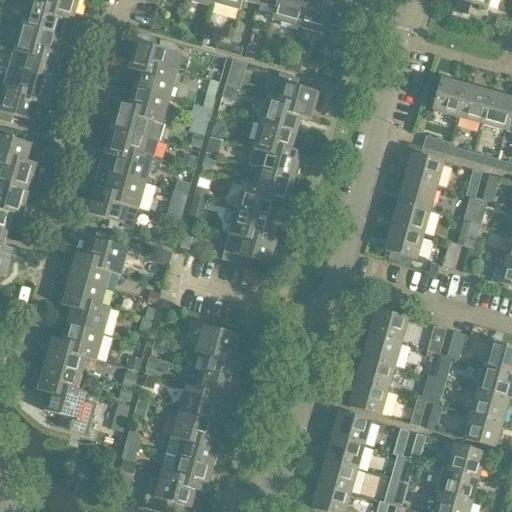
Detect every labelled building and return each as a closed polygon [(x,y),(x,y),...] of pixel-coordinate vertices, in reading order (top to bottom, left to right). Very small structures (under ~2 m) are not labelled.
[(40,0),(40,4),(39,5),(52,8),(50,17),(63,21),(63,22),(70,24),(73,24),(79,0),(40,0)] [(188,0),(191,4),(207,8),(212,6),(213,5),(214,0),(188,0)] [(214,0),(213,5),(240,13),(242,3),(242,2),(242,0),(214,0)] [(260,0),(259,7),(275,12),(276,12),(279,0),(283,0),(288,1),(288,0),(260,0)] [(275,12),(272,22),(299,29),(306,0),(288,0),(288,1),(283,0),(279,0),(276,12),(275,12)] [(306,0),(299,29),(325,37),(328,27),(327,26),(331,13),(322,11),(325,0),(306,0)] [(325,0),(322,11),(331,13),(327,26),(328,27),(345,31),(353,0),(325,0)] [(490,0),(456,0),(456,1),(488,10),(490,0)] [(29,1),(22,28),(70,41),(73,29),(69,28),(70,24),(63,22),(63,21),(50,17),(52,8),(39,5),(40,4),(29,1)] [(22,28),(14,54),(25,57),(25,56),(38,60),(40,51),(53,55),(54,54),(61,56),(62,52),(66,53),(70,41),(22,28)] [(128,71),(138,74),(138,73),(151,77),(154,68),(167,72),(167,71),(177,74),(178,74),(183,57),(172,54),(175,46),(160,42),(158,50),(136,44),(128,71)] [(13,54),(9,70),(56,83),(64,57),(61,56),(54,54),(53,55),(40,51),(38,60),(25,56),(25,57),(14,54),(13,54)] [(138,74),(133,90),(170,100),(177,74),(167,71),(167,72),(154,68),(151,77),(138,73),(138,74)] [(9,70),(4,86),(5,86),(15,89),(15,90),(28,94),(26,102),(39,106),(39,107),(48,110),(49,110),(56,83),(9,70)] [(279,75),(277,85),(282,86),(278,102),(278,103),(291,106),(288,115),(301,119),(301,120),(311,123),(319,95),(297,89),(299,81),(279,75)] [(433,113),(457,120),(466,88),(442,81),(433,113)] [(0,122),(11,126),(13,118),(33,124),(31,128),(44,132),(48,117),(46,117),(48,110),(39,107),(39,106),(26,102),(28,94),(15,90),(15,89),(5,86),(2,97),(0,99),(0,122)] [(457,120),(481,126),(490,95),(466,88),(457,120)] [(133,90),(129,107),(142,111),(139,119),(153,123),(152,124),(162,127),(170,100),(133,90)] [(481,126),(505,133),(511,109),(511,100),(490,95),(481,126)] [(268,99),(260,125),(297,136),(301,120),(301,119),(288,115),(291,106),(278,103),(278,102),(268,99)] [(119,104),(111,130),(148,140),(158,143),(162,127),(152,124),(153,123),(139,119),(142,111),(129,107),(119,104)] [(195,122),(192,135),(204,138),(207,125),(195,122)] [(260,125),(253,152),(263,155),(263,154),(276,158),(279,149),(292,153),(292,152),(297,136),(260,125)] [(104,157),(105,157),(114,159),(127,162),(130,154),(143,157),(143,156),(148,140),(111,130),(104,157)] [(0,166),(11,169),(13,161),(27,165),(27,164),(32,147),(0,137),(0,166)] [(422,151),(447,157),(449,149),(450,145),(426,138),(422,151)] [(253,152),(248,168),(258,171),(295,181),(295,180),(297,177),(300,169),(299,166),(302,155),(292,152),(292,153),(279,149),(276,158),(263,154),(263,155),(253,152)] [(458,151),(455,160),(470,164),(473,155),(458,151)] [(98,172),(146,186),(153,159),(143,156),(143,157),(130,154),(127,162),(114,159),(105,157),(104,161),(101,160),(98,172)] [(412,156),(406,181),(437,190),(444,165),(412,156)] [(482,158),(479,167),(494,171),(497,162),(482,158)] [(0,184),(29,193),(37,166),(27,164),(27,165),(13,161),(11,169),(0,166),(0,184)] [(511,166),(506,164),(503,173),(511,175),(511,166)] [(254,187),(253,188),(267,192),(264,200),(277,204),(277,205),(287,208),(287,207),(295,181),(258,171),(254,187)] [(138,212),(146,186),(98,172),(94,185),(97,185),(96,189),(105,192),(105,193),(118,196),(115,205),(128,208),(128,209),(138,212)] [(466,198),(470,199),(475,200),(482,176),(473,173),(466,198)] [(406,181),(399,205),(430,213),(437,190),(406,181)] [(0,203),(1,203),(0,208),(0,212),(12,216),(12,217),(22,219),(29,193),(0,184),(0,203)] [(244,184),(236,211),(273,221),(285,225),(290,207),(287,207),(287,208),(277,205),(277,204),(264,200),(267,192),(253,188),(254,187),(244,184)] [(482,202),(487,204),(491,205),(496,190),(487,187),(482,202)] [(105,192),(96,189),(95,189),(87,216),(123,226),(122,230),(132,233),(138,212),(128,209),(128,208),(115,205),(118,196),(105,193),(105,192)] [(0,230),(7,233),(12,217),(12,216),(0,212),(0,208),(1,203),(0,203),(0,230)] [(399,205),(392,228),(424,237),(430,213),(399,205)] [(467,208),(463,223),(472,225),(476,211),(467,208)] [(236,211),(229,237),(239,240),(239,239),(252,243),(254,235),(268,238),(273,221),(236,211)] [(476,211),(472,225),(481,228),(485,213),(476,211)] [(463,223),(459,237),(468,240),(472,225),(463,223)] [(472,225),(468,240),(477,242),(481,228),(472,225)] [(424,237),(392,228),(385,253),(417,262),(424,237)] [(75,254),(76,255),(86,258),(86,259),(99,262),(97,270),(110,274),(110,275),(120,278),(128,250),(105,244),(107,236),(99,234),(98,239),(81,235),(75,254)] [(229,237),(222,262),(245,269),(247,261),(270,268),(278,240),(268,238),(254,235),(252,243),(239,239),(239,240),(229,237)] [(199,242),(184,237),(180,249),(196,254),(199,242)] [(454,272),(461,248),(456,247),(449,245),(442,269),(454,272)] [(0,277),(5,279),(13,252),(3,249),(2,250),(0,249),(0,277)] [(469,250),(462,274),(474,278),(481,253),(474,251),(469,250)] [(76,255),(69,281),(105,291),(110,275),(110,274),(97,270),(99,262),(86,259),(86,258),(76,255)] [(511,262),(507,261),(500,285),(511,288),(511,262)] [(61,308),(72,311),(72,310),(85,313),(87,304),(101,308),(101,307),(105,291),(69,281),(61,308)] [(72,311),(67,327),(103,337),(111,310),(101,307),(101,308),(87,304),(85,313),(72,310),(72,311)] [(377,313),(370,337),(401,346),(408,322),(377,313)] [(67,327),(62,343),(62,344),(75,348),(73,356),(86,360),(96,363),(103,337),(67,327)] [(195,355),(205,358),(206,357),(219,361),(221,352),(235,356),(235,355),(240,338),(203,328),(195,355)] [(427,353),(434,355),(439,357),(439,356),(446,332),(434,329),(427,353)] [(454,334),(447,359),(452,360),(459,362),(466,338),(454,334)] [(370,337),(363,361),(395,370),(401,346),(370,337)] [(52,340),(45,367),(81,377),(86,360),(73,356),(75,348),(62,344),(62,343),(52,340)] [(511,350),(491,345),(485,369),(511,377),(511,350)] [(205,358),(201,374),(237,384),(245,358),(235,355),(235,356),(221,352),(219,361),(206,357),(205,358)] [(363,361),(356,385),(388,394),(395,370),(363,361)] [(432,365),(428,379),(436,381),(440,367),(432,365)] [(38,393),(48,396),(48,395),(61,399),(63,390),(77,394),(77,393),(81,377),(45,367),(38,393)] [(440,367),(436,381),(445,384),(449,370),(440,367)] [(511,377),(485,369),(478,393),(509,402),(511,392),(511,377)] [(201,374),(196,390),(196,391),(209,395),(207,403),(230,410),(237,384),(201,374)] [(428,379),(424,393),(432,396),(436,381),(428,379)] [(436,381),(432,396),(441,398),(445,384),(436,381)] [(388,394),(356,385),(350,409),(381,418),(388,394)] [(186,387),(179,414),(216,424),(227,428),(232,410),(230,410),(207,403),(209,395),(196,391),(196,390),(186,387)] [(48,395),(48,396),(43,413),(68,420),(65,431),(51,427),(51,428),(88,438),(96,408),(84,404),(87,396),(77,393),(77,394),(63,390),(61,399),(48,395)] [(478,393),(471,417),(502,426),(509,402),(478,393)] [(417,402),(413,417),(422,419),(426,405),(426,404),(421,403),(417,402)] [(433,407),(429,421),(438,424),(442,409),(438,408),(433,407)] [(171,440),(181,443),(182,442),(195,446),(197,438),(211,441),(216,424),(179,414),(171,440)] [(340,414),(333,439),(364,448),(371,423),(340,414)] [(502,426),(471,417),(464,442),(496,451),(502,426)] [(417,436),(410,461),(415,462),(419,463),(426,439),(417,436)] [(170,440),(166,456),(213,470),(221,443),(211,441),(197,438),(195,446),(182,442),(181,443),(171,440),(170,440)] [(333,439),(326,463),(358,472),(364,448),(333,439)] [(397,441),(393,456),(398,457),(402,459),(406,444),(397,441)] [(444,444),(441,455),(451,458),(448,472),(479,480),(486,456),(444,444)] [(161,472),(162,473),(172,476),(172,477),(185,480),(183,489),(196,493),(206,496),(213,470),(166,456),(161,472)] [(326,463),(319,487),(351,496),(358,472),(326,463)] [(391,481),(399,484),(400,481),(403,469),(395,467),(391,481)] [(400,481),(399,484),(408,486),(410,481),(412,472),(403,469),(400,481)] [(442,470),(435,494),(441,496),(472,504),(479,481),(479,480),(448,472),(442,470)] [(172,477),(172,476),(162,473),(160,481),(151,479),(142,510),(149,511),(182,511),(183,508),(191,511),(196,493),(183,489),(185,480),(172,477)] [(391,481),(387,495),(389,496),(395,498),(399,484),(391,481)] [(399,484),(395,498),(404,500),(408,486),(399,484)] [(351,496),(319,487),(313,511),(315,511),(356,511),(357,511),(347,509),(351,496)] [(441,496),(436,511),(470,511),(472,504),(441,496)]
